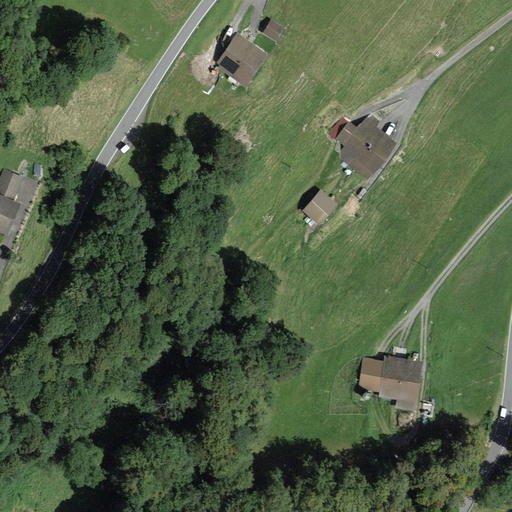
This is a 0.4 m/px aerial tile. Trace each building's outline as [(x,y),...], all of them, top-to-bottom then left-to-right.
[(285,27),(270,18),(262,32),(276,41),(285,27)] [(269,55),(237,33),(215,66),(247,88),(269,55)] [(378,122),(369,116),(360,131),(349,123),(339,138),(349,144),(341,156),(370,176),(393,140),(374,127),(378,122)] [(24,177),(3,168),(0,175),(0,229),(8,233),(21,203),(14,200),(24,177)] [(337,204),(320,190),(304,210),(321,224),(337,204)] [(422,362),(386,357),(386,359),(386,362),(366,359),(363,386),(381,389),(380,395),(398,397),(397,408),(415,410),(422,362)]
